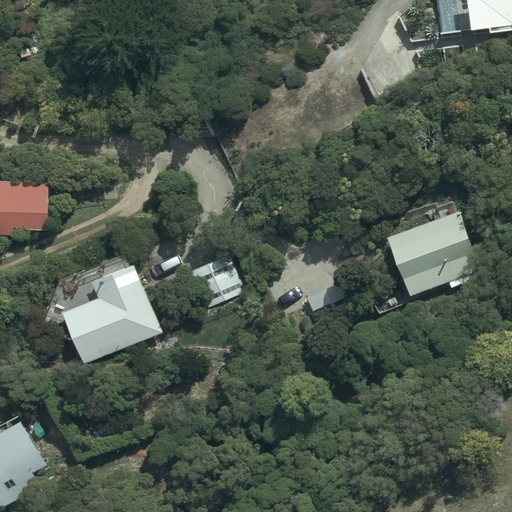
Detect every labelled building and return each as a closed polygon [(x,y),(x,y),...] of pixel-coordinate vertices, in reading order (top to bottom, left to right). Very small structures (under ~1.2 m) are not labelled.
[(511,0),(472,0),(476,26),(492,25),(492,29),(511,26),(511,0)] [(52,176),(0,174),(0,232),(30,233),(30,225),(51,226),(52,176)] [(463,205),(391,231),(413,292),(450,279),(453,288),(481,278),(478,270),(485,268),(463,205)] [(230,251),(190,270),(207,308),(248,289),(230,251)] [(102,293),(65,308),(86,361),(166,330),(138,259),(96,276),(102,293)] [(348,277),(308,296),(323,329),(363,311),(348,277)] [(0,502),(2,506),(46,482),(37,467),(52,458),(27,413),(15,420),(9,409),(0,414),(0,502)]
